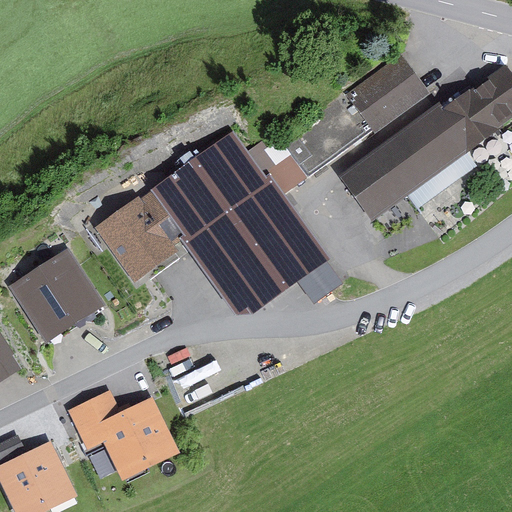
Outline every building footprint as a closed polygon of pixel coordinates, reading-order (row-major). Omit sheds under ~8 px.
[(349,97),(376,136),(431,97),(403,59),(349,97)] [(511,75),(507,68),(348,182),(370,212),(402,189),(406,195),(511,118),(511,75)] [(351,105),(287,148),(308,180),(373,137),(351,105)] [(240,321),(322,263),(234,140),(101,235),(136,285),(180,254),(175,247),(183,241),(240,321)] [(12,294),(46,346),(103,310),(68,257),(12,294)] [(0,369),(16,360),(0,333),(0,369)] [(179,458),(152,399),(94,426),(121,484),(179,458)] [(0,436),(0,469),(1,470),(0,467),(0,455),(30,442),(23,426),(0,436)] [(50,448),(0,471),(0,485),(12,511),(61,511),(77,505),(50,448)]
